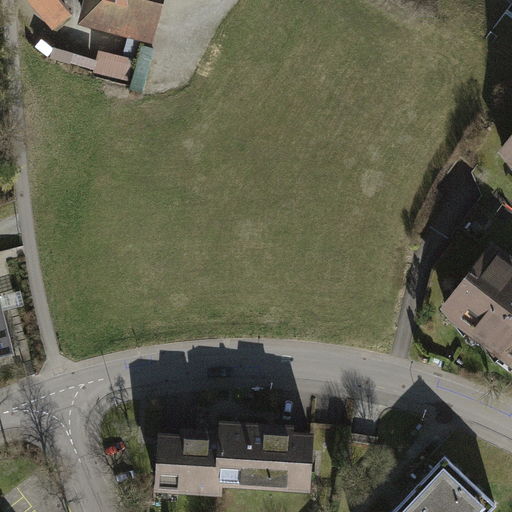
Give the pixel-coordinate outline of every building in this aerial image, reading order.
[(24,0),(53,31),(73,13),(61,0),(24,0)] [(84,0),(78,26),(153,44),(163,0),(84,0)] [(511,20),(496,10),(487,22),(511,39),(511,20)] [(136,64),(99,53),(94,72),(131,82),(136,64)] [(511,129),(498,147),(511,158),(511,129)] [(440,303),(511,358),(511,250),(493,236),(440,303)] [(0,358),(14,355),(0,297),(0,358)] [(262,484),(306,487),(310,428),(290,426),(291,418),(222,413),(221,420),(217,481),(243,482),(242,492),(262,493),(262,484)] [(180,424),(159,422),(155,484),(216,488),(217,481),(221,420),(180,418),(180,424)] [(486,511),(492,507),(440,459),(391,511),(486,511)]
